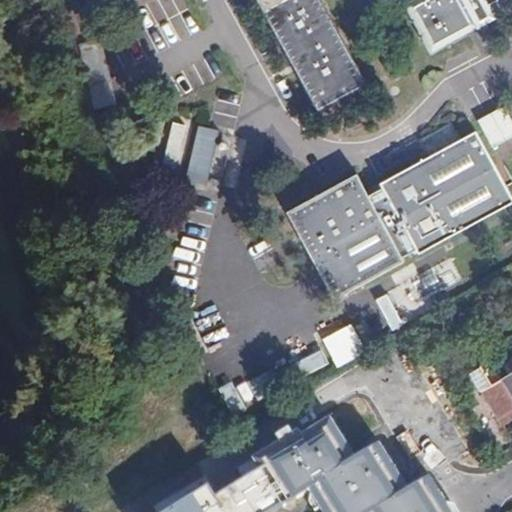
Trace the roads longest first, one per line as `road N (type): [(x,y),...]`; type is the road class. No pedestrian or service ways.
road 1 (residential): [(511,483),(480,490),(455,484),(433,466),(384,386),(359,379),(171,492),(166,511)]
road 2 (unknown): [(261,105),(227,184),(224,226),(225,259),(252,330)]
